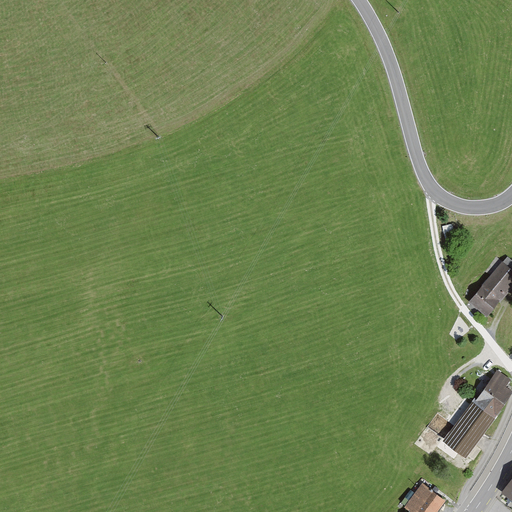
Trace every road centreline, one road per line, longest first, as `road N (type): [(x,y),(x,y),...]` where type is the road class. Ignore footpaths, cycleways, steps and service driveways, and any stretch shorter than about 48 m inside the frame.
road 1 (tertiary): [(358,0),(398,82),(427,181),(460,206),(483,207),(511,194)]
road 2 (track): [(435,191),(434,227),(451,289),(509,366),(511,360)]
road 3 (residential): [(511,402),(464,496),(471,511)]
